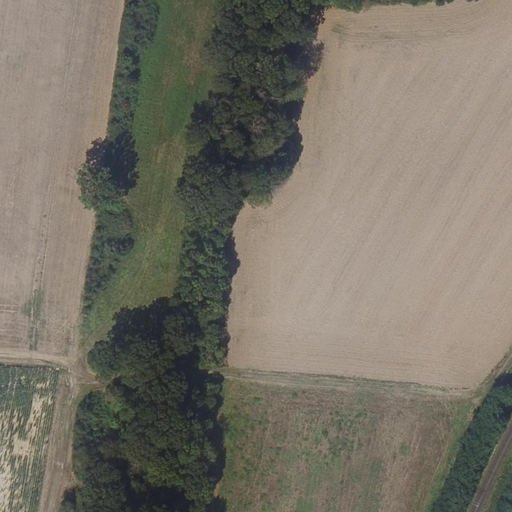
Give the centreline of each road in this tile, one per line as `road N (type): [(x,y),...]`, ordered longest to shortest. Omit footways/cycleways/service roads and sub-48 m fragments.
road 1 (track): [(80,511),(59,459),(63,368),(0,357)]
road 2 (track): [(63,368),(230,373)]
